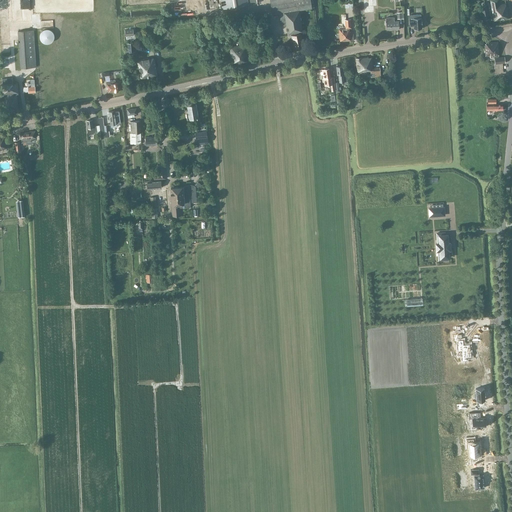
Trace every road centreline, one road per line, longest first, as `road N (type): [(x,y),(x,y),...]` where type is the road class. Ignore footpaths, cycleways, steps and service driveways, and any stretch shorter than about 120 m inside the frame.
road 1 (tertiary): [(0,125),(331,54),(486,31),(509,38)]
road 2 (tertiary): [(511,481),(498,278),(511,114)]
road 3 (unknown): [(162,91),(169,214)]
